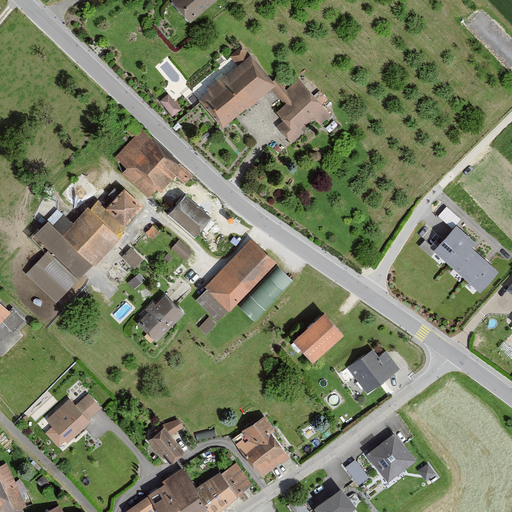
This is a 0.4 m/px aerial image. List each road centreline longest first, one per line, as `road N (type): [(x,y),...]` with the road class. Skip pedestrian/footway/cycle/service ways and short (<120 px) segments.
road 1 (residential): [(369,292),(225,191),(24,0)]
road 2 (residential): [(241,511),(430,376),(454,350)]
road 3 (unclassified): [(511,114),(426,201),(369,292)]
